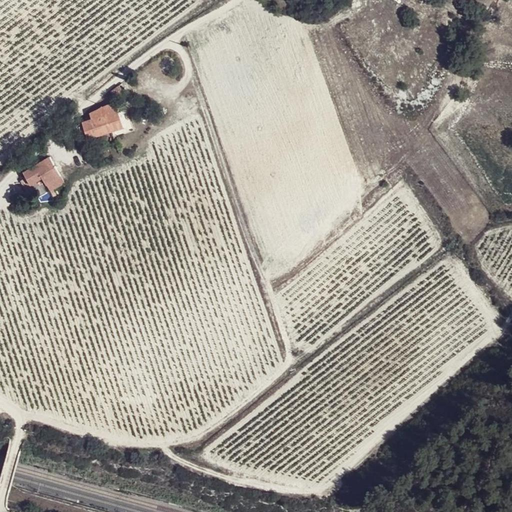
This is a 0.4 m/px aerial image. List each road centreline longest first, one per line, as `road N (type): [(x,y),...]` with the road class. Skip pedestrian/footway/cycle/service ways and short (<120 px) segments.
road 1 (track): [(172,38),(289,358),(213,426),(164,443),(118,442),(0,398)]
road 2 (track): [(164,443),(191,466),(235,480),(305,493),(320,487),(497,333),(454,264)]
road 3 (track): [(0,186),(93,94),(237,0)]
